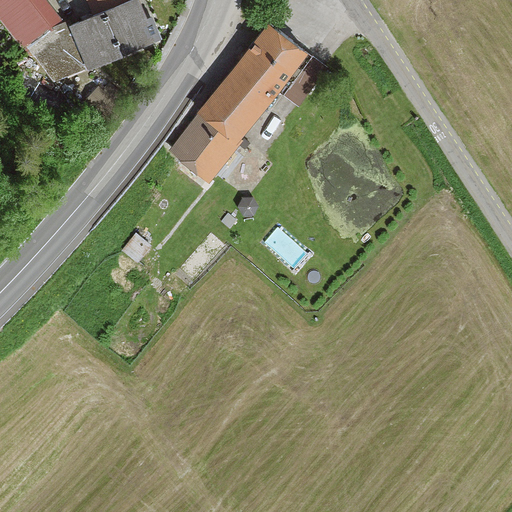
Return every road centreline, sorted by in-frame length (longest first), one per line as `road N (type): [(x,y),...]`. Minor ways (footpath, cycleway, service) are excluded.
road 1 (secondary): [(216,0),(164,95),(108,171),(0,291)]
road 2 (unclassified): [(511,237),(353,0)]
